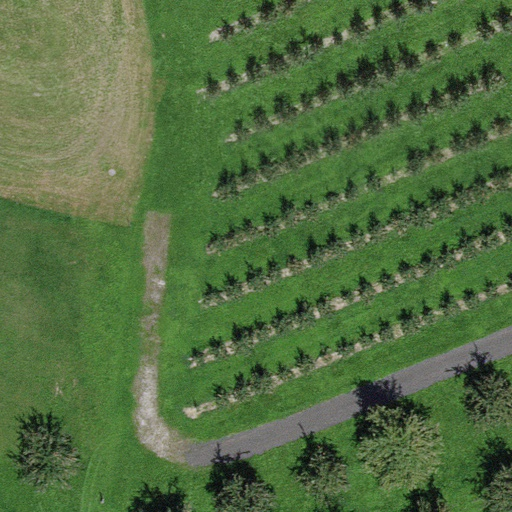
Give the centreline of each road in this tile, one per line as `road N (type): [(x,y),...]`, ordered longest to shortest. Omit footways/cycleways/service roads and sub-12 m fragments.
road 1 (track): [(173,122),(147,364),(150,423),(185,453),(246,448),(511,337)]
road 2 (track): [(173,122),(153,0)]
